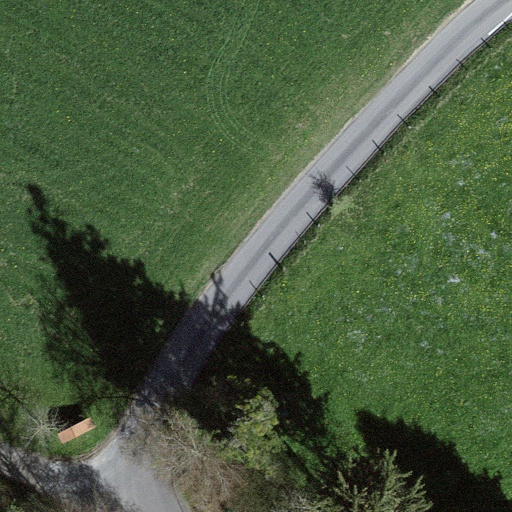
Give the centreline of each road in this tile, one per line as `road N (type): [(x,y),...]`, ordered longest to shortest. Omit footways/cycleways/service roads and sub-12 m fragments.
road 1 (unclassified): [(119,507),(171,405),(303,216),(440,63),(511,3)]
road 2 (track): [(119,507),(0,452)]
